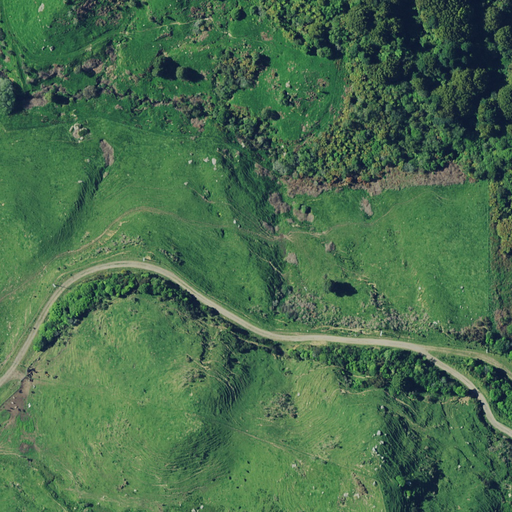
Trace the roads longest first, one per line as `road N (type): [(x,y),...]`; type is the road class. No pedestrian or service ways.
road 1 (unclassified): [(511,373),(485,357),(286,338),(177,273),(122,259),(63,280),(0,373)]
road 2 (track): [(424,349),(511,436)]
